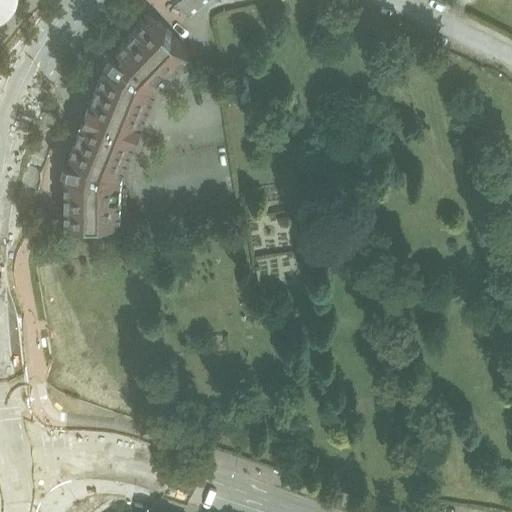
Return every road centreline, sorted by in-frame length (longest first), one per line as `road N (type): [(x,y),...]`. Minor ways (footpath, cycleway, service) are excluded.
road 1 (residential): [(5,455),(96,455),(286,511)]
road 2 (residential): [(379,0),(511,61)]
road 3 (secondary): [(81,0),(37,59),(9,121)]
